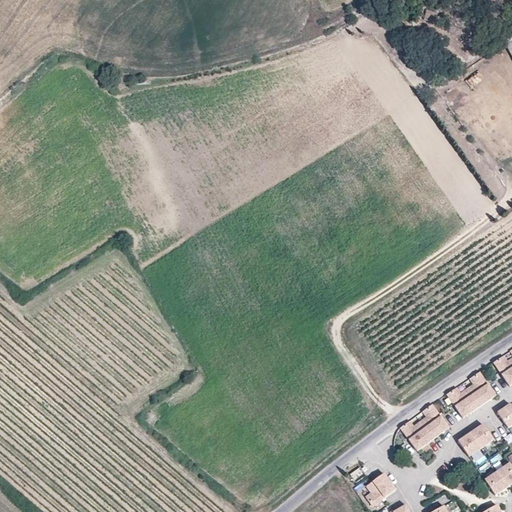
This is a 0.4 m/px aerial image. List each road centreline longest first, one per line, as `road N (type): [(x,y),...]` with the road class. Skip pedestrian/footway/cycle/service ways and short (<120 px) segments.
road 1 (track): [(234,511),(131,420),(132,408),(177,375),(183,361),(129,261),(100,260),(25,305),(0,287)]
road 2 (track): [(408,413),(384,405),(363,382),(338,342),(337,324),(511,197)]
road 3 (unclassified): [(511,340),(373,439)]
road 4 (residential): [(511,398),(458,432),(441,467),(405,489)]
